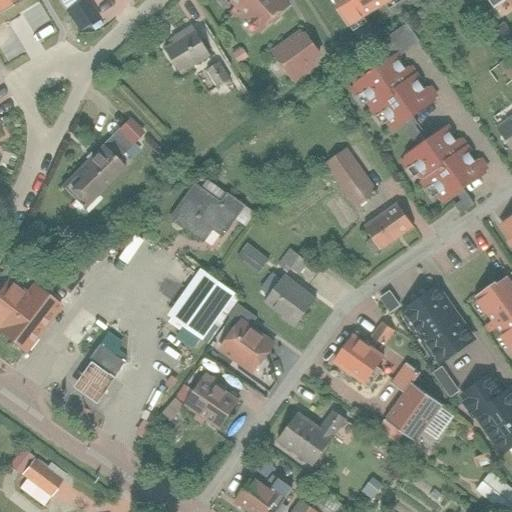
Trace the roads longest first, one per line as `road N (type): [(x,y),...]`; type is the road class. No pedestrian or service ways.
road 1 (residential): [(179,511),(329,297),(488,182)]
road 2 (residential): [(0,389),(166,511)]
road 3 (residential): [(25,146),(7,82),(17,64),(70,59)]
road 4 (residential): [(413,67),(488,182)]
